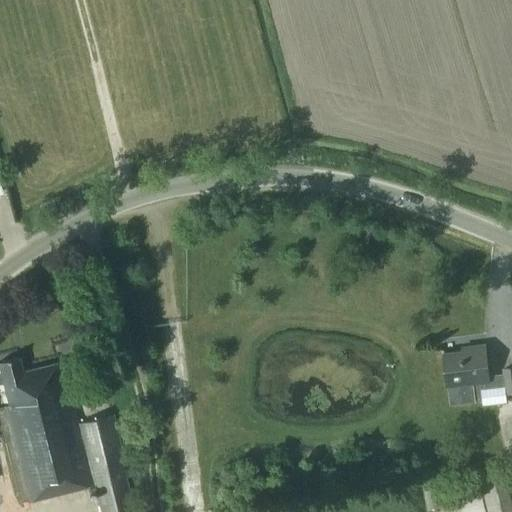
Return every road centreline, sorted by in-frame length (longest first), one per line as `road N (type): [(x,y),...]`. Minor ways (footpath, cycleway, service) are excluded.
road 1 (tertiary): [(0,272),(132,194),(234,175),(355,182),(511,241)]
road 2 (track): [(77,0),(125,198)]
